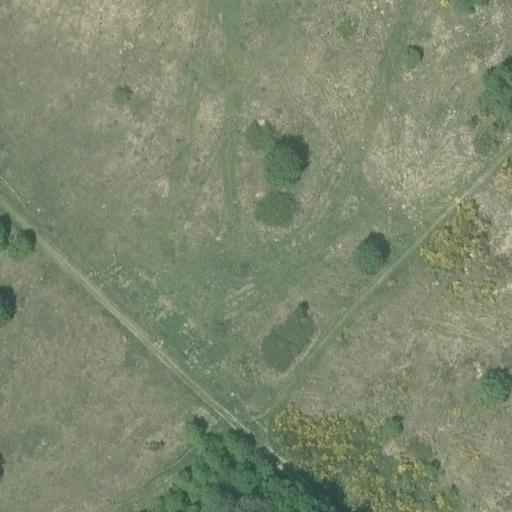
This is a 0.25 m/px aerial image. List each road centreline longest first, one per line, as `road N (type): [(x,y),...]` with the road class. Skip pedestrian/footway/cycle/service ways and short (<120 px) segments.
road 1 (track): [(511,152),(399,260),(246,428)]
road 2 (track): [(246,428),(0,192)]
road 3 (track): [(334,511),(246,428)]
